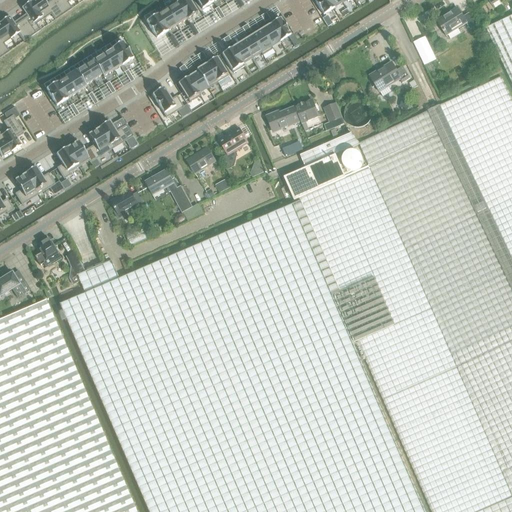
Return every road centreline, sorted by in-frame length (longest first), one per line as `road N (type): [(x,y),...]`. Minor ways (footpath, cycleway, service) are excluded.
road 1 (tertiary): [(0,253),(406,3)]
road 2 (residential): [(271,0),(0,175)]
